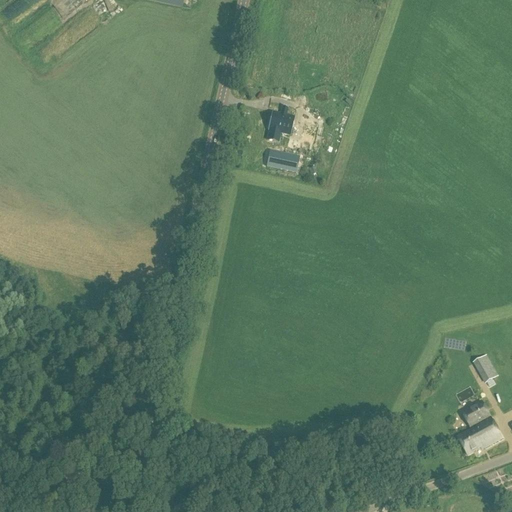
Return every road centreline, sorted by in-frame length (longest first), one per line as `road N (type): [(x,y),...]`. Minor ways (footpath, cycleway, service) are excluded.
road 1 (tertiary): [(131,511),(246,0)]
road 2 (unclassified): [(511,458),(375,511)]
